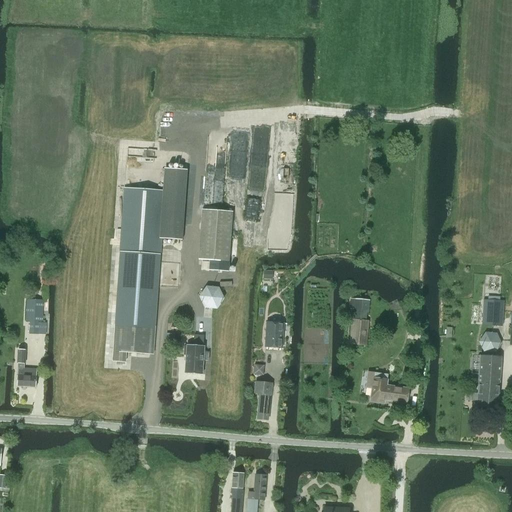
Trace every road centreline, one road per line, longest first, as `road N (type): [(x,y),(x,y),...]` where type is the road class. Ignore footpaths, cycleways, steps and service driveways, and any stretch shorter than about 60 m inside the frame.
road 1 (track): [(36,476),(42,464),(63,461),(134,482),(147,464),(141,426),(97,388),(110,160),(137,113),(143,0)]
road 2 (unclassified): [(511,454),(0,417)]
road 3 (track): [(417,311),(428,0)]
road 4 (track): [(323,105),(450,112),(511,152)]
